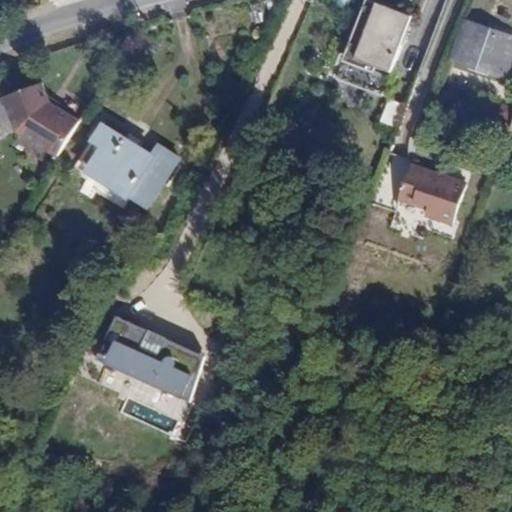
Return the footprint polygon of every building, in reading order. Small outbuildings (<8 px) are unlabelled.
[(393,7),(375,0),(366,0),(338,77),(384,94),(412,20),(391,11),(393,7)] [(414,15),(393,7),(391,11),(412,20),(414,15)] [(511,45),(511,37),(467,23),(456,56),(503,72),(511,45)] [(14,129),(58,155),(79,120),(50,102),(42,82),(3,95),(14,129)] [(105,176),(133,194),(149,204),(179,155),(163,145),(157,155),(105,123),(74,173),(97,188),(105,176)] [(465,188),(410,168),(398,202),(426,212),(424,218),(451,227),(465,188)] [(125,206),(133,194),(105,176),(97,188),(125,206)] [(169,341),(116,317),(96,360),(153,387),(169,341)] [(153,387),(189,404),(204,358),(169,341),(153,387)]
